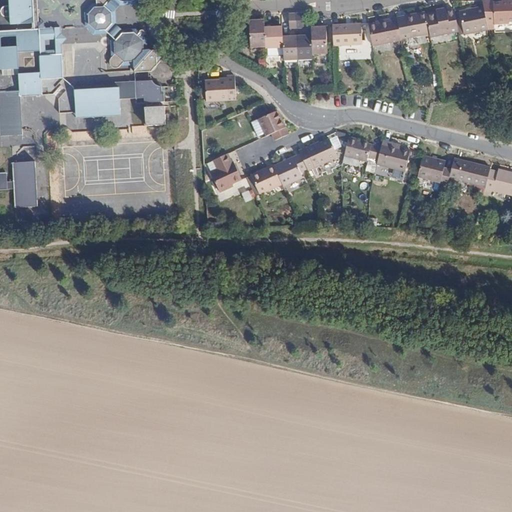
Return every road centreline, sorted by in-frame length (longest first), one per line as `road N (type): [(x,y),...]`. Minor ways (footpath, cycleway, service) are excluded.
road 1 (track): [(511,419),(0,307)]
road 2 (track): [(511,254),(343,233),(203,239)]
road 3 (track): [(0,248),(203,239)]
road 4 (residential): [(511,153),(357,114),(321,117)]
road 5 (residential): [(223,9),(385,0)]
road 6 (residential): [(321,117),(287,103),(208,42)]
